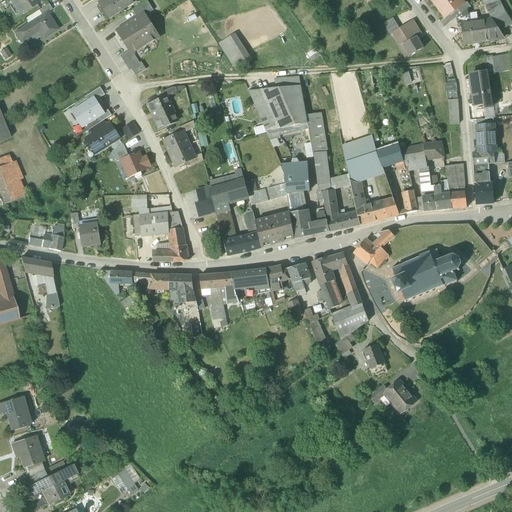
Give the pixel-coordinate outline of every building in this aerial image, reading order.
[(6,0),(0,4),(0,6),(4,12),(10,8),(16,18),(22,15),(40,3),(38,0),(6,0)] [(104,0),(99,3),(108,19),(132,4),(129,0),(104,0)] [(461,6),(456,0),(430,0),(445,19),(457,10),(462,7),(461,6)] [(501,0),(499,1),(492,3),(494,8),(496,13),(505,9),(501,0)] [(153,11),(147,1),(132,11),(136,17),(145,11),(147,15),(153,11)] [(467,2),(461,6),(462,7),(457,10),(461,15),(467,10),(471,7),(467,2)] [(48,5),(38,11),(42,16),(46,13),(47,14),(52,10),(48,5)] [(461,15),(456,18),(457,26),(461,25),(469,23),(467,10),(461,15)] [(42,16),(15,34),(20,43),(37,32),(42,40),(57,31),(47,14),(46,13),(42,16)] [(144,14),(117,31),(129,51),(132,55),(133,54),(159,38),(144,14)] [(384,20),(393,33),(400,29),(391,16),(384,20)] [(469,23),(461,25),(464,46),(502,40),(490,20),(469,23)] [(413,21),(400,29),(408,43),(416,37),(421,34),(413,21)] [(393,33),(401,47),(408,43),(400,29),(393,33)] [(219,45),(236,72),(241,68),(249,63),(252,61),(235,34),(219,45)] [(401,47),(398,48),(406,59),(423,49),(416,37),(408,43),(401,47)] [(315,49),(307,55),(311,62),(320,56),(315,49)] [(132,55),(129,51),(120,57),(129,71),(132,70),(136,76),(146,70),(141,63),(139,64),(133,54),(132,55)] [(511,55),(493,59),(495,74),(511,70),(511,55)] [(252,68),(249,63),(241,68),(244,72),(252,68)] [(487,73),(471,75),(475,107),(483,106),(484,109),(492,108),(487,73)] [(380,75),(371,77),(374,94),(383,93),(380,75)] [(451,90),(452,101),(458,101),(456,85),(455,84),(445,85),(446,91),(451,90)] [(301,87),(248,91),(265,131),(307,124),(306,117),(301,87)] [(100,88),(85,98),(88,103),(94,99),(95,101),(105,95),(100,88)] [(171,88),(160,93),(163,99),(166,97),(177,92),(175,88),(171,88)] [(163,99),(148,106),(154,118),(172,110),(166,97),(163,99)] [(88,103),(74,112),(84,127),(99,117),(103,114),(95,101),(94,99),(88,103)] [(362,99),(353,101),(355,108),(364,106),(362,99)] [(452,101),(449,101),(450,125),(459,125),(458,101),(452,101)] [(494,118),(492,108),(484,109),(485,119),(494,118)] [(172,110),(154,118),(159,130),(178,122),(172,110)] [(111,116),(108,111),(103,114),(99,117),(102,122),(111,116)] [(0,113),(0,142),(10,139),(0,113)] [(307,124),(312,154),(327,153),(321,114),(306,117),(307,124)] [(193,122),(177,129),(180,135),(183,133),(184,134),(195,129),(193,122)] [(110,124),(88,138),(92,144),(91,149),(95,150),(98,154),(120,139),(114,131),(112,133),(108,127),(110,125),(110,124)] [(132,125),(123,130),(130,140),(139,135),(132,125)] [(494,126),(477,127),(477,140),(494,139),(494,126)] [(180,135),(164,142),(170,155),(189,146),(184,134),(183,133),(180,135)] [(346,163),(377,153),(372,136),(342,146),(346,163)] [(494,139),(477,140),(478,154),(494,153),(495,153),(494,139)] [(441,144),(423,147),(426,161),(444,158),(441,144)] [(123,145),(112,152),(117,163),(121,161),(129,157),(123,145)] [(189,146),(170,155),(176,167),(188,162),(195,159),(195,158),(189,146)] [(400,151),(398,146),(377,153),(383,168),(399,163),(403,162),(400,151)] [(409,169),(426,166),(426,161),(423,147),(400,151),(403,162),(404,167),(405,170),(409,169)] [(129,157),(121,161),(129,178),(134,176),(135,178),(137,180),(142,178),(142,175),(141,173),(147,171),(145,168),(148,167),(145,159),(142,160),(139,153),(129,157)] [(331,191),(330,180),(327,153),(312,154),(318,193),(324,192),(331,191)] [(374,171),(383,168),(377,153),(346,163),(348,176),(349,179),(356,177),(374,171)] [(478,154),(472,154),(473,166),(489,165),(495,165),(494,153),(478,154)] [(195,159),(188,162),(191,167),(203,161),(201,155),(195,158),(195,159)] [(0,159),(0,168),(11,164),(8,156),(0,159)] [(16,162),(11,164),(19,182),(23,180),(16,162)] [(11,164),(0,168),(0,193),(4,204),(25,197),(19,182),(11,164)] [(447,181),(450,195),(465,194),(465,183),(463,165),(445,167),(447,181)] [(489,165),(473,166),(476,205),(494,204),(491,191),(489,165)] [(286,192),(287,192),(304,192),(310,192),(308,166),(281,168),(284,176),(285,185),(286,192)] [(421,175),(429,174),(429,169),(427,169),(426,166),(409,169),(411,177),(421,175)] [(426,198),(435,197),(433,188),(431,188),(430,181),(429,174),(421,175),(421,182),(424,182),(423,193),(425,192),(426,198)] [(349,179),(348,176),(330,180),(331,191),(351,186),(349,179)] [(349,179),(351,186),(355,203),(362,202),(356,177),(349,179)] [(210,191),(212,200),(214,207),(227,203),(248,198),(248,195),(244,181),(210,191)] [(444,181),(439,187),(438,187),(433,188),(435,197),(450,195),(447,181),(444,181)] [(270,201),(288,197),(287,192),(286,192),(285,185),(267,190),(270,201)] [(209,188),(197,191),(200,203),(212,200),(210,191),(209,188)] [(265,190),(248,195),(251,207),(268,202),(265,190)] [(337,220),(331,191),(324,192),(328,221),(337,220)] [(290,213),(290,215),(308,213),(304,192),(287,192),(288,197),(290,213)] [(413,193),(404,194),(408,214),(417,212),(413,193)] [(465,194),(450,195),(452,210),(467,209),(465,194)] [(450,195),(435,197),(436,212),(452,210),(450,195)] [(131,197),(132,210),(148,210),(147,196),(131,197)] [(112,211),(111,197),(102,197),(104,211),(112,211)] [(132,210),(131,197),(111,197),(112,211),(132,210)] [(426,198),(422,198),(424,213),(436,212),(435,197),(426,198)] [(424,213),(422,198),(415,199),(418,212),(424,213)] [(212,200),(200,203),(196,204),(200,219),(216,215),(214,207),(212,200)] [(382,206),(364,211),(362,202),(355,203),(357,215),(360,226),(386,219),(382,206)] [(227,203),(214,207),(216,215),(225,213),(230,212),(227,203)] [(395,203),(382,206),(386,219),(399,216),(395,203)] [(168,215),(169,231),(182,229),(178,213),(168,215)] [(225,213),(216,215),(223,242),(232,240),(225,213)] [(290,213),(255,222),(258,234),(262,249),(294,240),(290,215),(290,213)] [(314,236),(313,226),(310,213),(308,213),(290,215),(294,240),(314,236)] [(326,215),(325,213),(316,215),(318,225),(313,226),(314,236),(329,232),(326,215)] [(78,215),(71,215),(72,227),(79,226),(78,215)] [(169,235),(169,231),(168,215),(140,218),(143,238),(169,235)] [(255,222),(253,215),(248,216),(253,235),(258,234),(255,222)] [(337,220),(328,221),(330,232),(360,226),(357,215),(337,220)] [(143,238),(140,218),(124,220),(126,240),(143,238)] [(53,227),(51,237),(62,239),(65,227),(56,225),(56,228),(53,227)] [(98,226),(87,227),(87,229),(80,230),(82,248),(101,246),(98,226)] [(182,229),(169,231),(169,235),(170,244),(172,254),(173,263),(188,262),(186,247),(182,229)] [(382,239),(372,248),(377,252),(369,263),(377,269),(387,256),(381,249),(394,237),(389,232),(379,234),(382,239)] [(253,235),(245,238),(249,253),(262,249),(258,234),(253,235)] [(51,237),(43,235),(42,240),(41,249),(60,253),(62,239),(51,237)] [(28,246),(41,249),(42,240),(29,237),(28,246)] [(232,240),(223,242),(228,257),(249,253),(245,238),(232,240)] [(372,248),(364,242),(354,254),(368,265),(369,263),(377,252),(372,248)] [(157,255),(172,254),(170,244),(156,246),(157,255)] [(437,252),(430,254),(430,253),(419,260),(418,258),(413,262),(413,260),(411,260),(412,262),(407,264),(406,263),(404,263),(405,265),(400,267),(399,265),(398,266),(399,268),(393,270),(392,268),(390,270),(392,271),(396,279),(391,281),(397,295),(402,293),(405,301),(404,303),(406,304),(407,302),(411,300),(412,302),(414,301),(413,299),(418,297),(419,299),(420,298),(420,296),(425,294),(426,296),(427,295),(426,293),(431,291),(432,293),(434,293),(433,291),(443,287),(444,289),(445,288),(445,287),(449,285),(450,286),(451,286),(451,284),(455,282),(456,284),(457,283),(456,282),(458,282),(457,280),(456,280),(453,273),(457,271),(458,273),(460,271),(459,270),(460,266),(462,266),(463,264),(461,264),(459,260),(460,258),(459,257),(458,258),(453,256),(453,254),(451,254),(451,257),(447,258),(446,256),(444,257),(445,259),(441,261),(439,258),(437,252)] [(0,302),(13,299),(0,253),(0,302)] [(172,254),(157,255),(153,255),(154,263),(173,263),(172,254)] [(343,254),(328,259),(331,271),(341,268),(348,266),(343,254)] [(31,261),(20,259),(24,272),(32,274),(31,273),(30,271),(31,261)] [(328,259),(313,263),(320,286),(330,283),(334,282),(331,271),(328,259)] [(50,265),(31,261),(30,271),(31,273),(32,274),(35,274),(38,286),(45,284),(47,296),(55,294),(50,265)] [(305,265),(287,270),(291,279),(293,284),(307,280),(310,279),(305,265)] [(357,290),(348,266),(341,268),(349,293),(357,290)] [(511,266),(502,270),(511,291),(511,266)] [(281,267),(266,270),(268,281),(268,282),(270,291),(270,293),(283,290),(282,283),(285,282),(291,279),(287,270),(282,271),(281,267)] [(259,271),(260,282),(268,281),(266,270),(259,271)] [(99,271),(109,286),(116,284),(111,272),(99,271)] [(259,271),(231,274),(233,285),(242,284),(260,282),(259,271)] [(133,273),(111,272),(116,284),(133,285),(133,283),(133,273)] [(141,274),(133,273),(133,283),(141,284),(141,274)] [(151,275),(141,274),(141,284),(147,284),(151,284),(151,276),(151,275)] [(231,274),(225,274),(226,288),(234,288),(233,285),(231,274)] [(218,275),(200,277),(202,291),(211,290),(220,289),(218,275)] [(169,276),(151,276),(151,284),(151,290),(170,291),(169,277),(169,276)] [(184,277),(169,277),(170,291),(179,291),(180,304),(186,303),(188,303),(185,291),(184,278),(184,277)] [(192,277),(184,277),(184,278),(185,291),(188,303),(196,302),(193,292),(192,277)] [(307,280),(293,284),(298,297),(311,291),(307,280)] [(260,282),(263,293),(270,291),(268,282),(268,281),(260,282)] [(330,283),(320,286),(324,296),(324,297),(326,303),(336,299),(335,297),(330,283)] [(109,286),(116,295),(121,292),(116,284),(109,286)] [(242,284),(233,285),(234,288),(236,294),(238,301),(239,300),(245,298),(242,284)] [(234,288),(226,288),(227,304),(234,303),(239,302),(238,301),(236,294),(234,288)] [(336,328),(366,316),(357,290),(349,293),(338,298),(336,299),(326,303),(336,328)] [(176,312),(181,311),(180,304),(179,291),(170,291),(170,292),(172,316),(172,317),(177,317),(176,312)] [(267,309),(274,306),(272,301),(270,293),(270,291),(263,293),(265,302),(267,309)] [(116,295),(123,306),(128,302),(121,292),(116,295)] [(47,296),(45,297),(45,311),(58,308),(55,294),(47,296)] [(285,295),(272,301),(274,306),(287,300),(285,295)] [(245,298),(239,300),(245,318),(258,313),(255,306),(252,296),(245,298)] [(123,306),(129,314),(142,305),(135,297),(128,302),(123,306)] [(0,302),(0,325),(19,320),(13,299),(0,302)] [(297,301),(288,303),(294,320),(303,317),(297,301)] [(198,309),(196,302),(188,303),(186,303),(188,310),(198,309)] [(244,319),(239,302),(234,303),(238,315),(234,316),(237,322),(244,319)] [(261,312),(267,309),(265,302),(258,305),(261,312)] [(227,319),(224,306),(211,308),(213,321),(220,320),(227,319)] [(322,354),(330,349),(312,309),(304,312),(310,328),(322,354)] [(155,316),(149,321),(153,326),(159,321),(155,316)] [(341,341),(346,338),(368,322),(366,316),(336,328),(341,341)] [(228,326),(227,319),(220,320),(221,329),(228,326)] [(342,356),(353,348),(346,338),(341,341),(335,346),(342,356)] [(363,352),(370,371),(386,365),(379,345),(363,352)] [(340,365),(334,356),(330,359),(336,368),(340,365)] [(388,392),(384,395),(397,410),(403,405),(407,410),(416,402),(399,382),(388,392)] [(384,387),(370,398),(374,403),(384,395),(388,392),(384,387)] [(22,398),(12,401),(12,400),(9,401),(10,402),(1,404),(3,414),(7,413),(9,420),(8,420),(11,432),(27,427),(21,408),(25,407),(22,398)] [(35,438),(12,445),(14,453),(18,452),(23,469),(26,468),(41,463),(43,462),(35,438)] [(41,463),(26,468),(29,478),(32,476),(43,471),(41,463)] [(129,465),(122,469),(133,485),(139,481),(129,465)] [(71,466),(47,478),(46,476),(35,482),(36,484),(26,489),(30,497),(30,498),(37,494),(41,492),(48,506),(65,498),(59,484),(76,476),(71,466)] [(122,469),(117,472),(123,482),(131,495),(137,492),(133,485),(122,469)] [(43,471),(32,476),(35,482),(46,476),(43,471)] [(117,472),(109,477),(110,478),(110,477),(116,487),(123,482),(117,472)] [(48,506),(41,492),(37,494),(44,508),(48,506)] [(37,494),(30,498),(36,508),(36,511),(37,511),(44,508),(37,494)] [(30,498),(30,497),(19,502),(24,511),(35,511),(36,511),(36,508),(30,498)]
